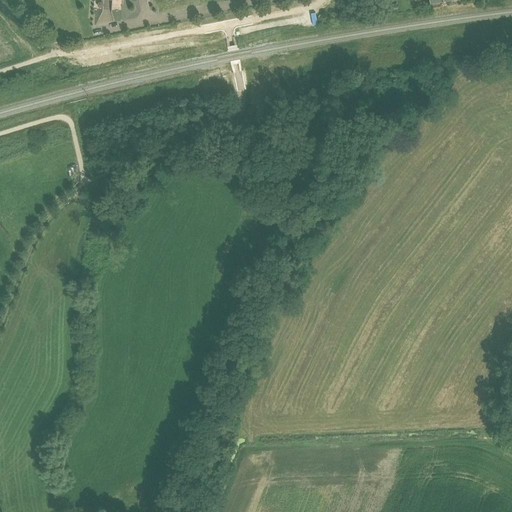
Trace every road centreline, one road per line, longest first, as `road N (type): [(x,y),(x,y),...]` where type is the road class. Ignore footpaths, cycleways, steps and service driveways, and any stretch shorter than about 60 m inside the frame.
road 1 (track): [(0,322),(38,231),(80,189),(122,165),(227,136),(240,102),(229,22)]
road 2 (track): [(0,133),(66,118),(85,186)]
